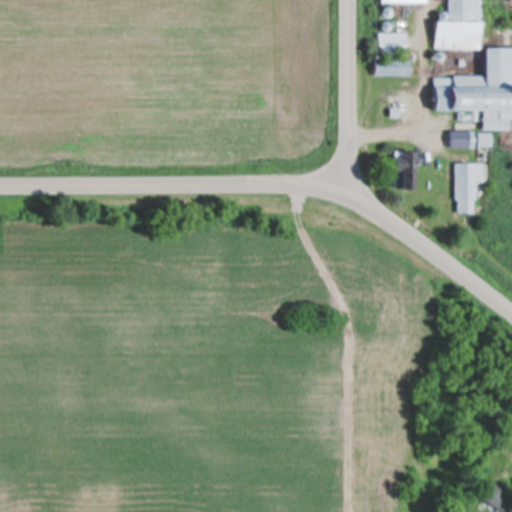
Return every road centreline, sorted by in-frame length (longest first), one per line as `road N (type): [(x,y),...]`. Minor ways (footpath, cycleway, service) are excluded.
road 1 (tertiary): [(511,325),(373,221),(325,197),(0,191)]
road 2 (tertiary): [(338,201),(345,190),(346,0)]
